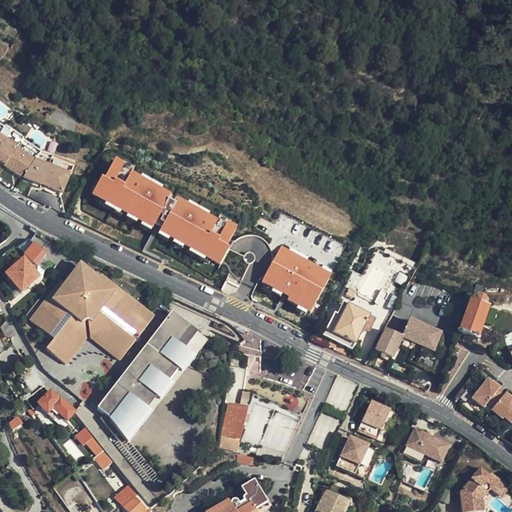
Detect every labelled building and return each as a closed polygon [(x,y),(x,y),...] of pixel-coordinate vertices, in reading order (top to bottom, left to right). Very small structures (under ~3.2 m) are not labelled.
[(0,123),(0,126),(5,130),(23,142),(40,154),(76,169),(77,166),(42,151),(25,141),(7,127),(0,123)] [(0,181),(16,191),(22,181),(40,154),(23,142),(5,130),(0,126),(0,181)] [(40,154),(22,181),(45,188),(65,195),(76,169),(40,154)] [(171,202),(133,181),(134,178),(125,173),(117,168),(99,200),(127,216),(146,226),(155,231),(171,202)] [(127,169),(125,173),(134,178),(136,174),(127,169)] [(143,179),(140,185),(161,196),(164,191),(143,179)] [(0,182),(14,193),(16,191),(0,181),(0,182)] [(41,194),(22,181),(16,191),(35,203),(41,194)] [(45,188),(22,181),(41,194),(45,188)] [(97,197),(104,184),(100,182),(93,195),(97,197)] [(99,200),(107,186),(104,184),(97,197),(96,199),(99,200)] [(127,216),(106,204),(103,208),(125,220),(127,216)] [(219,224),(217,227),(179,206),(163,235),(171,240),(176,243),(185,248),(212,263),(222,268),(230,253),(227,252),(237,234),(219,224)] [(190,206),(187,210),(207,222),(210,217),(190,206)] [(141,223),(132,218),(129,222),(139,228),(141,223)] [(222,220),(219,224),(229,230),(231,225),(222,220)] [(155,231),(146,226),(144,230),(153,235),(155,231)] [(35,265),(45,255),(27,239),(17,248),(18,249),(8,257),(13,263),(24,254),(35,265)] [(231,251),(230,253),(228,260),(229,267),(230,271),(234,277),(242,283),(250,284),(254,284),(260,282),(266,277),(271,271),(273,263),(273,259),(272,256),(269,250),(266,246),(260,242),(252,240),(244,241),(235,245),(231,251)] [(185,248),(176,243),(174,246),(183,251),(185,248)] [(212,263),(190,251),(188,254),(210,267),(212,263)] [(288,259),(280,254),(263,285),(276,291),(290,299),(288,302),(311,315),(329,281),(316,274),(301,266),(288,259)] [(291,254),(288,259),(301,266),(304,261),(291,254)] [(38,278),(23,260),(18,265),(17,263),(14,266),(15,268),(6,275),(21,292),(38,278)] [(87,293),(97,281),(78,267),(64,285),(76,294),(87,293)] [(319,269),(316,274),(329,281),(332,276),(319,269)] [(90,336),(118,359),(132,340),(129,337),(132,334),(135,336),(148,317),(99,278),(97,281),(87,293),(76,294),(64,285),(60,283),(28,323),(51,340),(43,351),(62,366),(83,340),(80,322),(87,321),(90,336)] [(276,291),(267,287),(264,292),(273,297),(276,291)] [(353,300),(356,294),(350,291),(347,297),(353,300)] [(485,309),(469,303),(458,333),(478,340),(479,339),(477,338),(487,310),(485,309)] [(334,315),(324,335),(341,343),(340,345),(351,351),(368,318),(344,305),(338,317),(334,315)] [(188,332),(164,314),(120,371),(124,374),(115,386),(111,382),(92,407),(105,417),(104,419),(121,439),(145,408),(130,397),(139,385),(144,388),(150,381),(153,383),(164,376),(175,361),(170,356),(188,332)] [(408,321),(400,338),(432,352),(440,335),(408,321)] [(390,360),(400,338),(384,331),(374,352),(390,360)] [(197,340),(188,332),(170,356),(175,361),(164,376),(153,383),(150,381),(144,388),(139,385),(130,397),(145,408),(197,340)] [(341,343),(324,335),(323,337),(340,345),(341,343)] [(492,382),(498,386),(500,383),(494,378),(492,382)] [(487,402),(494,407),(504,393),(497,388),(498,386),(492,382),(488,379),(474,399),(484,407),(487,402)] [(505,416),(510,420),(511,416),(511,396),(509,395),(505,392),(504,393),(494,407),(491,410),(502,419),(505,416)] [(74,415),(73,414),(69,410),(59,401),(58,402),(50,394),(46,398),(44,396),(36,405),(48,416),(52,411),(67,424),(74,415)] [(248,407),(230,402),(222,435),(240,439),(248,407)] [(384,444),(397,416),(390,412),(371,403),(357,432),(377,441),(384,444)] [(85,445),(95,458),(98,456),(101,454),(104,453),(85,430),(77,437),(76,438),(83,447),(85,445)] [(441,465),(449,448),(414,430),(401,457),(420,466),(424,457),(441,465)] [(356,476),(369,447),(351,438),(338,467),(356,476)] [(252,465),(254,459),(240,455),(239,461),(252,465)] [(478,469),(459,494),(460,511),(480,511),(478,496),(485,488),(497,496),(505,485),(486,471),(484,473),(478,469)] [(254,511),(253,510),(265,503),(251,479),(237,488),(238,490),(242,496),(234,501),(231,499),(229,497),(227,497),(225,498),(224,500),(223,502),(222,500),(202,511),(254,511)] [(345,511),(350,501),(326,490),(316,511),(345,511)] [(143,511),(148,508),(137,495),(122,509),(124,511),(143,511)] [(253,510),(254,511),(260,511),(267,508),(265,503),(253,510)]
